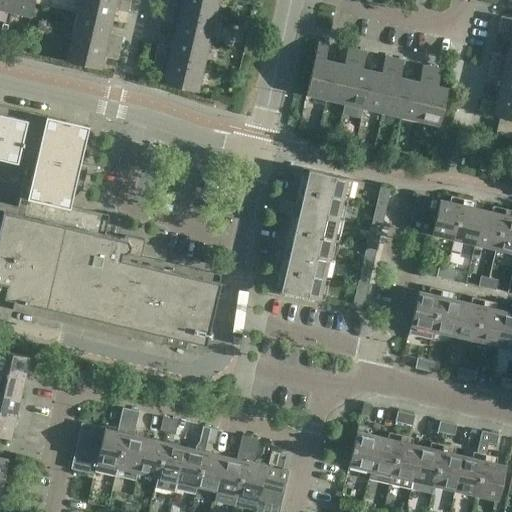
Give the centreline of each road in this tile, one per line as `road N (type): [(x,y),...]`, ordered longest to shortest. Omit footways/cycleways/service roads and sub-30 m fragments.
road 1 (residential): [(0,65),(268,131)]
road 2 (residential): [(44,511),(74,398),(90,389),(204,419)]
road 3 (residential): [(221,374),(0,325)]
road 4 (residential): [(268,131),(236,307)]
road 5 (residential): [(511,411),(343,371)]
road 6 (residential): [(319,0),(444,29),(462,20),(467,0)]
road 7 (residential): [(236,307),(336,331),(343,371)]
road 8 (residential): [(268,131),(294,0)]
